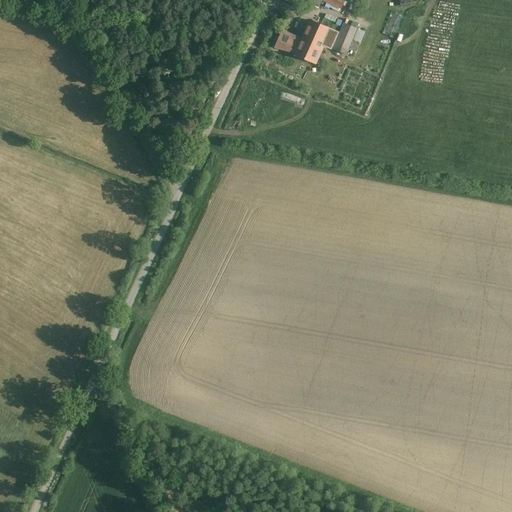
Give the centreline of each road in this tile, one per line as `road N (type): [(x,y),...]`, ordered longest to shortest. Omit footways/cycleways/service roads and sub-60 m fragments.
road 1 (unclassified): [(95,371),(177,190),(69,0)]
road 2 (track): [(177,190),(268,0)]
road 3 (unclassified): [(35,511),(95,371)]
road 4 (unclassified): [(151,511),(95,371)]
